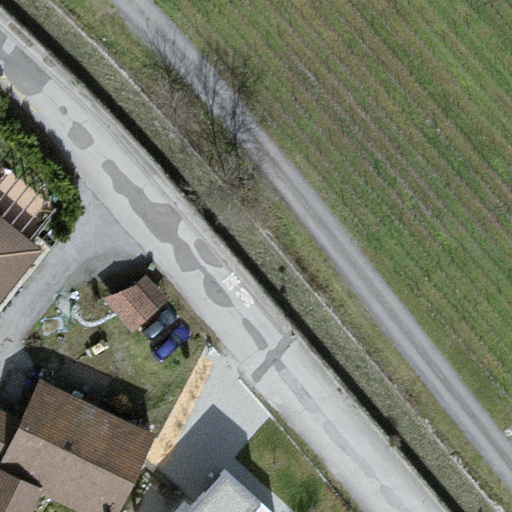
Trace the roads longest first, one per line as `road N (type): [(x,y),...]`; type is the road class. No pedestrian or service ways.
road 1 (residential): [(405,511),(83,135),(0,56)]
road 2 (track): [(511,461),(131,0)]
